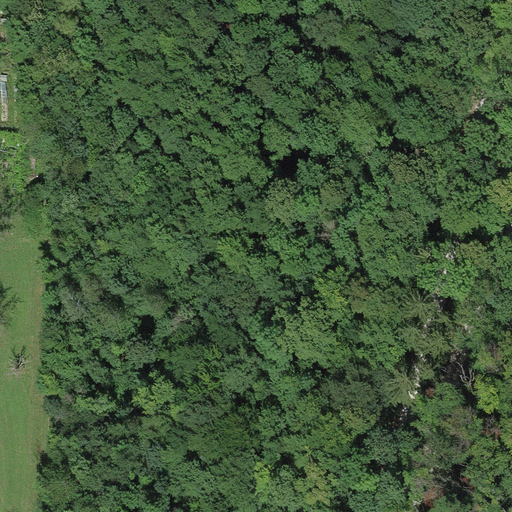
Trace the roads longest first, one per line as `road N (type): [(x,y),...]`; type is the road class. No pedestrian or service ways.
road 1 (track): [(39,511),(53,297),(45,176),(11,0)]
road 2 (track): [(382,511),(440,246),(511,14)]
road 3 (track): [(416,511),(434,432),(511,204)]
